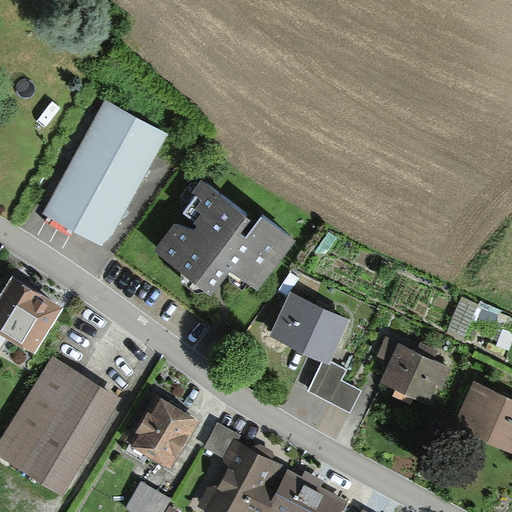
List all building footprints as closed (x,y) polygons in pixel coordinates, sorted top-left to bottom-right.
[(106,99),(42,214),(101,245),(113,234),(168,133),(106,99)] [(252,219),(200,181),(191,192),(196,196),(154,251),(212,295),(216,289),(230,271),(257,292),(295,242),(262,217),(246,238),(240,234),(252,219)] [(63,308),(12,277),(0,296),(0,332),(34,354),(63,308)] [(290,291),(269,336),(322,362),(328,365),(330,361),(350,320),(290,291)] [(479,304),(462,297),(446,334),(462,341),(479,304)] [(498,314),(482,308),(478,318),(494,324),(498,314)] [(511,343),(511,332),(502,329),(496,345),(509,350),(511,343)] [(442,389),(452,368),(434,359),(416,351),(386,337),(377,356),(390,362),(380,382),(428,405),(436,386),(442,389)] [(420,342),(416,351),(434,359),(438,350),(420,342)] [(0,439),(0,456),(62,496),(123,399),(53,355),(0,439)] [(347,370),(330,361),(328,365),(322,362),(307,391),(350,413),(362,391),(342,380),(347,370)] [(511,453),(511,398),(473,381),(452,426),(511,453)] [(128,444),(170,470),(200,423),(177,408),(161,398),(152,414),(148,412),(128,444)] [(235,440),(238,442),(241,435),(217,422),(204,448),(225,459),(235,440)] [(238,442),(235,440),(225,459),(227,461),(214,486),(210,484),(198,507),(207,511),(268,511),(274,501),(272,499),(288,469),(272,460),(261,455),(251,449),(238,442)] [(253,447),(251,449),(261,455),(272,460),(275,455),(274,450),(260,444),(253,447)] [(302,477),(288,469),(272,499),(274,501),(268,511),(341,511),(348,501),(321,486),(311,482),(302,477)] [(306,470),(302,477),(311,482),(321,486),(324,480),(306,470)] [(162,511),(171,498),(142,482),(126,509),(130,511),(162,511)]
